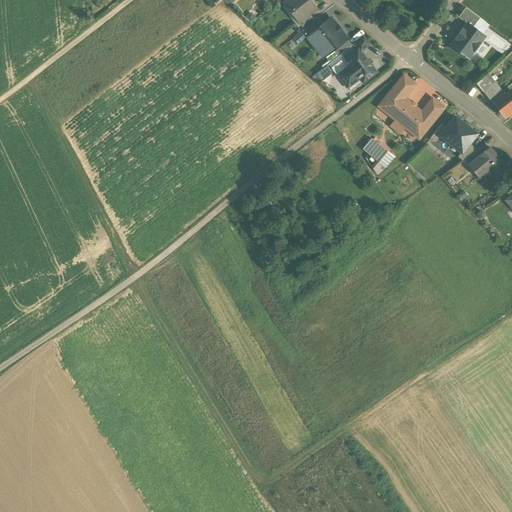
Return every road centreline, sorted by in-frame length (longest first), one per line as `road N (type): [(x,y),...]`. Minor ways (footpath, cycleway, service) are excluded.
road 1 (track): [(511,309),(266,478),(130,281),(30,78)]
road 2 (residential): [(408,58),(511,146)]
